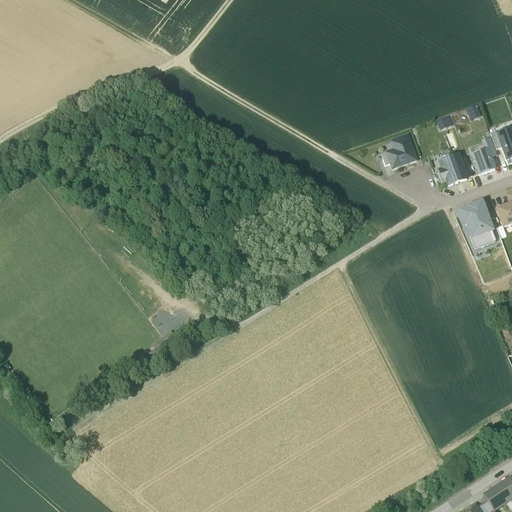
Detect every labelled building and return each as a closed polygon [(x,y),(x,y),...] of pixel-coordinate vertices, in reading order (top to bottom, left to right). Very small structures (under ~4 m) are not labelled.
[(467,112),(470,123),(482,119),(479,108),(467,112)] [(443,131),(453,127),(450,119),(439,123),(443,131)] [(511,133),(497,139),(502,151),(508,169),(511,167),(511,133)] [(495,154),(502,151),(497,139),(496,134),(489,136),(491,142),(495,154)] [(399,151),(387,156),(391,167),(392,172),(416,163),(407,139),(396,143),(399,151)] [(491,161),(497,159),(495,154),(491,142),(483,145),(486,155),(488,154),(491,161)] [(486,155),(472,159),(479,178),(495,173),(491,161),(488,154),(486,155)] [(387,156),(381,158),(385,169),(391,167),(387,156)] [(458,159),(440,166),(443,174),(440,175),(443,184),(446,183),(448,189),(467,183),(466,181),(460,164),(458,159)] [(467,162),(460,164),(466,181),(473,179),(467,162)] [(511,207),(510,208),(496,214),(503,231),(511,228),(511,207)] [(483,211),(488,224),(493,222),(488,209),(483,211)] [(486,248),(495,245),(488,224),(483,211),(477,213),(477,212),(470,214),(470,215),(462,218),(465,229),(467,228),(474,250),(485,246),(486,248)] [(195,329),(187,334),(191,339),(198,334),(195,329)] [(175,338),(138,367),(144,375),(181,346),(175,338)] [(511,484),(510,482),(483,500),(491,511),(497,511),(511,502),(511,484)]
